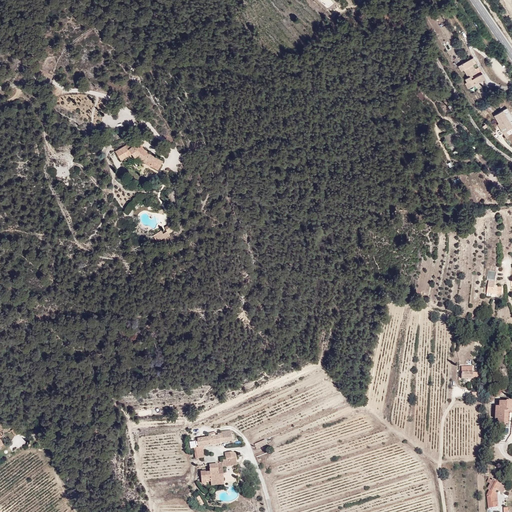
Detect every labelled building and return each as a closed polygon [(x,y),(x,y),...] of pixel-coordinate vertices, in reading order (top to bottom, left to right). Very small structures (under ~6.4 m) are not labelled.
[(479,67),(473,57),(470,59),(476,69),(479,67)] [(476,69),(470,59),(458,65),(461,71),(463,70),(467,78),(465,79),(469,89),(486,79),(483,73),(473,78),(472,76),(478,73),(476,69)] [(497,125),(505,137),(509,135),(507,132),(511,128),(511,116),(507,109),(494,117),(499,124),(497,125)] [(459,142),(453,131),(448,133),(450,139),(445,141),(448,147),(455,143),(455,144),(459,142)] [(147,165),(158,171),(162,162),(150,155),(140,145),(137,148),(131,142),(126,146),(116,152),(120,161),(132,155),(135,158),(136,158),(147,165)] [(130,200),(123,212),(128,215),(135,203),(130,200)] [(168,221),(168,225),(165,227),(167,231),(163,234),(161,231),(153,235),(157,242),(165,238),(166,239),(171,236),(168,232),(174,229),(174,221),(168,221)] [(493,295),(493,297),(506,299),(508,288),(503,287),(503,285),(499,284),(500,282),(493,281),(490,294),(493,295)] [(464,366),(464,375),(475,375),(475,379),(481,379),(481,372),(475,372),(475,366),(464,366)] [(508,422),(507,409),(511,408),(511,397),(506,398),(505,399),(498,399),(498,404),(494,404),(494,422),(508,422)] [(218,432),(219,435),(220,444),(233,442),(231,430),(218,432)] [(219,435),(198,439),(199,448),(203,448),(220,445),(220,444),(219,435)] [(256,450),(267,445),(265,440),(254,445),(256,450)] [(203,448),(199,448),(194,449),(196,459),(205,458),(203,448)] [(235,453),(225,454),(226,458),(227,467),(237,466),(235,453)] [(223,467),(222,464),(221,465),(210,466),(211,476),(207,476),(206,473),(201,473),(203,485),(208,485),(208,482),(212,482),(212,486),(224,485),(223,467)] [(501,494),(505,487),(492,480),(492,481),(488,479),(486,483),(490,485),(487,491),(488,492),(486,494),(487,507),(497,507),(497,501),(494,501),(494,496),(496,494),(495,494),(496,491),(501,494)]
